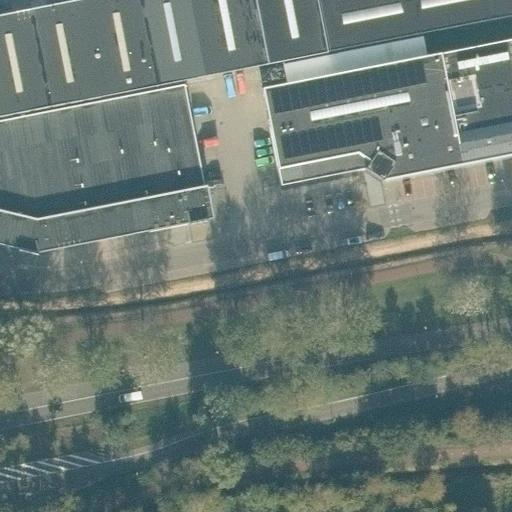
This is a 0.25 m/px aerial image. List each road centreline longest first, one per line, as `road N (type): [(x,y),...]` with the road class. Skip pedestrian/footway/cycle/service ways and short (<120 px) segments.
road 1 (secondary): [(0,492),(511,367)]
road 2 (secondary): [(511,329),(0,425)]
road 3 (unclassified): [(0,281),(34,282),(257,241)]
road 4 (unclassified): [(257,241),(511,193)]
road 5 (unclassified): [(257,241),(234,102)]
